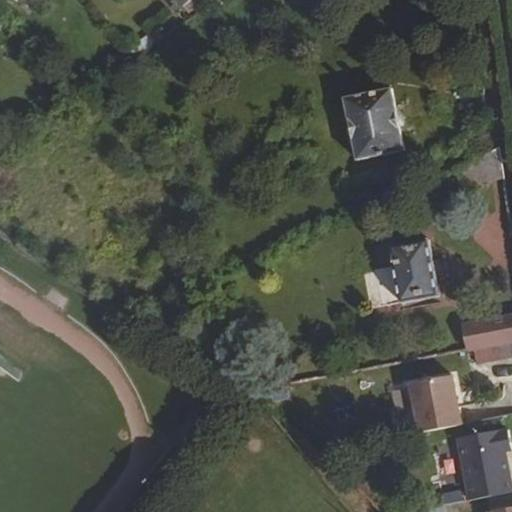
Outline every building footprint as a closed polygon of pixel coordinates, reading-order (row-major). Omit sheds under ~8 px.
[(184,12),(193,0),(172,0),(171,2),(184,12)] [(346,99),(358,160),(404,150),(391,90),(346,99)] [(476,159),(500,146),(498,130),(469,144),(476,159)] [(465,195),(505,178),(500,146),(476,159),(454,170),(465,195)] [(392,247),(403,302),(439,296),(429,241),(392,247)] [(475,348),(511,341),(511,316),(462,326),(467,350),(475,348)] [(477,365),(511,357),(511,341),(475,348),(477,365)] [(409,384),(418,433),(461,425),(458,406),(454,407),(452,395),(456,394),(453,376),(409,384)] [(459,438),(470,500),(511,492),(511,487),(507,458),(505,459),(503,451),(505,451),(511,449),(511,447),(509,430),(502,431),(502,430),(459,438)]
